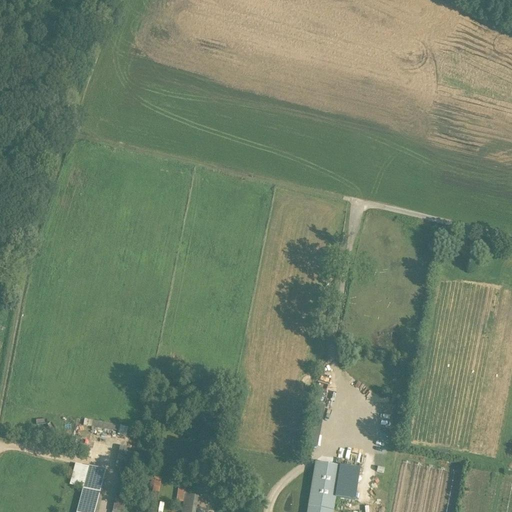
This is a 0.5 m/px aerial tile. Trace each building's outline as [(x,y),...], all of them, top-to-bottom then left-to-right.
[(118,437),(121,426),(94,420),(92,430),(118,437)] [(116,471),(131,473),(135,452),(120,449),(116,471)] [(315,465),(307,511),(332,511),(334,500),(339,469),(316,465),(315,465)] [(91,511),(101,473),(88,469),(77,511),(91,511)] [(359,472),(339,469),(334,500),(354,503),(359,472)] [(122,511),(128,491),(118,488),(112,511),(122,511)] [(196,493),(185,491),(184,497),(195,499),(196,493)] [(191,511),(194,505),(183,503),(183,504),(181,511),(191,511)]
